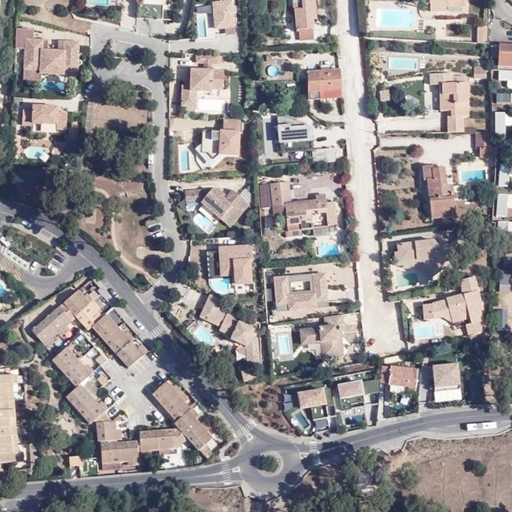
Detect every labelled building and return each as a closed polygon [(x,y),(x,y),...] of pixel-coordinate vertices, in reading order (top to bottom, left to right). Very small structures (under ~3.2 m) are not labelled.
[(232,0),(221,0),(212,1),(214,27),(235,26),(232,0)] [(298,32),(313,31),(315,31),(314,21),(320,21),(318,0),(300,0),(301,12),(296,12),(298,32)] [(449,6),(449,0),(431,0),(431,11),(449,12),(449,6)] [(476,42),(485,42),(485,26),(477,25),(476,42)] [(35,29),(16,28),(16,47),(25,48),(24,78),(42,80),(42,72),(79,74),(80,40),(60,40),(60,48),(49,48),(49,39),(35,38),(35,29)] [(314,41),(313,31),(298,32),(299,42),(314,41)] [(511,46),(497,46),(497,47),(492,46),(491,69),(511,70),(511,46)] [(340,55),(339,47),(332,48),(332,55),(340,55)] [(182,84),(181,105),(197,106),(198,90),(223,90),(224,69),(213,69),(214,67),(189,67),(187,84),(182,84)] [(485,67),(474,67),(474,79),(485,78),(485,67)] [(320,72),(308,73),(310,100),(342,97),(340,70),(328,71),(328,68),(319,68),(320,72)] [(511,71),(497,72),(497,85),(511,84),(511,71)] [(438,110),(442,110),(442,83),(433,83),(433,94),(438,95),(438,110)] [(465,116),(465,104),(471,104),(472,104),(471,83),(442,83),(442,110),(448,110),(448,133),(465,132),(465,116)] [(511,91),(497,92),(497,105),(511,105),(511,91)] [(23,109),(22,124),(31,125),(32,122),(56,123),(56,130),(66,130),(67,111),(59,111),(59,104),(33,103),(32,109),(23,109)] [(511,111),(492,111),(492,130),(511,130),(511,111)] [(204,128),(202,150),(238,154),(240,128),(242,128),(243,119),(224,118),(223,129),(204,128)] [(474,150),(478,150),(489,150),(489,143),(489,134),(474,134),(474,150)] [(511,139),(497,140),(498,159),(511,158),(511,139)] [(312,161),(336,160),(335,147),(312,149),(312,161)] [(494,150),(489,150),(478,150),(478,159),(478,160),(494,160),(494,150)] [(432,171),(431,167),(411,170),(413,183),(417,183),(420,182),(423,201),(427,201),(433,200),(433,206),(428,207),(429,222),(453,219),(449,188),(445,188),(443,170),(432,171)] [(511,167),(497,167),(497,186),(511,186),(511,167)] [(293,227),(293,232),(300,231),(311,230),(310,223),(305,224),(304,213),(310,212),(315,212),(316,215),(326,214),(323,196),(314,197),(314,202),(296,204),(294,183),(276,186),(278,206),(290,205),(293,227)] [(204,189),(185,190),(186,202),(202,201),(230,227),(250,204),(231,189),(225,196),(213,187),(207,192),(204,189)] [(511,192),(496,193),(496,217),(511,216),(511,192)] [(511,220),(496,220),(496,244),(511,244),(511,220)] [(329,226),(313,227),(313,234),(330,234),(329,226)] [(422,266),(434,281),(447,272),(444,267),(468,249),(461,239),(447,249),(441,242),(435,246),(432,242),(394,247),(395,254),(397,269),(401,268),(422,266)] [(252,244),(220,245),(220,252),(208,253),(209,280),(231,278),(231,287),(253,285),(251,256),(253,256),(252,244)] [(503,269),(511,268),(511,256),(503,256),(503,269)] [(34,262),(27,269),(33,275),(40,268),(34,262)] [(417,270),(429,284),(434,281),(422,266),(401,268),(402,271),(417,270)] [(327,272),(274,276),(276,311),(329,307),(327,272)] [(511,273),(493,274),(493,289),(511,288),(511,273)] [(466,337),(485,331),(480,311),(482,311),(474,279),(459,283),(460,296),(443,301),(444,303),(436,305),(428,307),(421,308),(422,323),(432,323),(431,319),(448,315),(451,326),(467,321),(469,326),(463,327),(466,337)] [(86,299),(89,295),(84,290),(81,293),(86,299)] [(66,305),(72,312),(77,318),(91,305),(86,299),(81,293),(66,305)] [(224,300),(210,294),(200,315),(233,334),(231,338),(246,345),(255,327),(221,309),(224,300)] [(91,305),(95,302),(89,295),(86,299),(91,305)] [(99,307),(95,302),(91,305),(96,310),(99,307)] [(65,304),(61,307),(68,315),(72,312),(66,305),(65,304)] [(95,328),(104,319),(96,310),(91,305),(77,318),(81,323),(87,329),(90,332),(95,328)] [(509,305),(496,306),(495,329),(503,328),(510,329),(509,305)] [(62,331),(71,323),(73,321),(68,315),(61,307),(50,317),(62,331)] [(68,315),(73,321),(77,318),(72,312),(68,315)] [(120,320),(112,312),(110,314),(117,322),(120,320)] [(141,348),(135,343),(129,335),(122,328),(117,322),(110,314),(104,319),(95,328),(107,342),(114,348),(120,355),(120,356),(130,367),(145,354),(141,348)] [(431,319),(432,323),(440,320),(451,326),(448,315),(431,319)] [(356,341),(353,341),(352,332),(351,327),(359,326),(357,316),(339,319),(340,327),(315,331),(317,346),(336,344),(338,360),(359,357),(356,341)] [(50,317),(35,331),(47,344),(57,336),(62,331),(50,317)] [(81,323),(77,318),(73,321),(71,323),(75,326),(76,327),(81,323)] [(71,323),(62,331),(65,334),(75,326),(71,323)] [(201,325),(194,331),(207,345),(214,338),(201,325)] [(131,332),(129,335),(135,343),(138,340),(131,332)] [(59,339),(57,336),(47,344),(50,347),(59,339)] [(76,345),(73,347),(81,357),(84,354),(76,345)] [(69,374),(82,388),(85,386),(87,383),(97,375),(90,367),(84,361),(81,357),(73,347),(72,348),(57,361),(69,374)] [(146,355),(145,354),(130,367),(131,368),(146,355)] [(88,358),(84,361),(90,367),(93,365),(88,358)] [(459,361),(433,364),(436,401),(462,399),(459,361)] [(391,383),(416,391),(419,368),(392,364),(392,366),(383,365),(381,382),(391,383)] [(0,465),(6,465),(17,465),(17,454),(12,455),(11,445),(11,438),(10,429),(10,420),(9,410),(9,402),(8,393),(8,386),(13,386),(12,377),(0,377),(0,465)] [(363,378),(337,383),(343,409),(377,404),(380,378),(364,380),(363,378)] [(189,395),(176,381),(173,383),(186,397),(189,395)] [(95,392),(87,383),(85,386),(92,394),(95,392)] [(203,453),(217,440),(212,434),(206,427),(201,421),(194,414),(198,411),(190,403),(186,397),(173,383),(157,396),(170,411),(176,418),(182,425),(180,427),(184,431),(192,440),(194,442),(203,453)] [(70,398),(82,411),(95,398),(92,394),(85,386),(82,388),(70,398)] [(323,386),(298,390),(301,406),(326,402),(323,386)] [(82,411),(83,413),(94,425),(97,423),(108,413),(103,407),(97,400),(95,398),(82,411)] [(103,407),(106,405),(100,398),(97,400),(103,407)] [(194,414),(201,421),(204,419),(198,411),(194,414)] [(300,412),(296,415),(304,427),(308,423),(300,412)] [(117,424),(108,413),(97,423),(98,426),(117,424)] [(103,442),(112,441),(119,440),(119,433),(118,424),(117,424),(98,426),(99,442),(103,442)] [(209,425),(206,427),(212,434),(215,432),(209,425)] [(192,440),(184,431),(180,433),(182,450),(194,442),(192,440)] [(180,433),(161,435),(144,436),(145,453),(152,452),(163,451),(173,451),(182,450),(180,433)] [(125,464),(133,463),(142,462),(141,453),(140,443),(123,445),(112,445),(104,446),(106,465),(114,465),(125,464)] [(81,457),(71,457),(72,467),(81,467),(81,457)]
